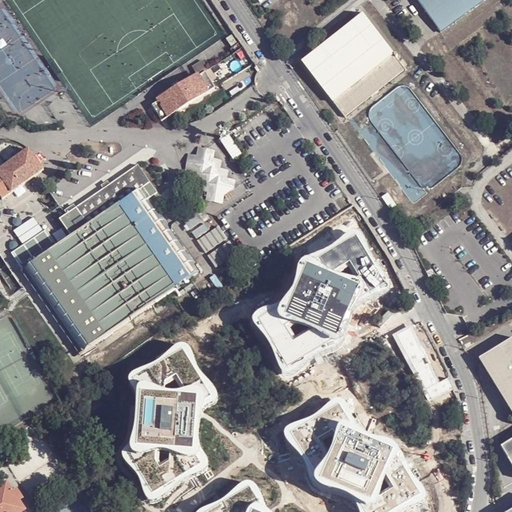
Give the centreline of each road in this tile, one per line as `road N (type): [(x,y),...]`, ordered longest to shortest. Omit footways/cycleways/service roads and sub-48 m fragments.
road 1 (residential): [(230,0),(399,247),(453,351),(483,467),(478,511)]
road 2 (unknown): [(432,311),(331,339),(316,359),(322,381),(387,471)]
road 3 (unknown): [(484,312),(448,247),(470,239),(508,282)]
